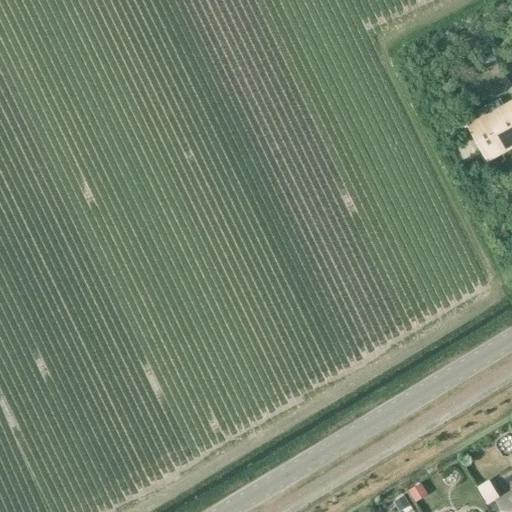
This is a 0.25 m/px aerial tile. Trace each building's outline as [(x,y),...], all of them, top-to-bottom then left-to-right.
[(511,147),(511,100),(503,106),(499,99),(478,111),(481,117),(470,123),(480,142),(492,136),(501,153),(511,147)] [(420,483),(409,489),(415,500),(426,494),(420,483)] [(511,511),(511,492),(498,501),(505,511),(511,511)] [(403,493),(393,499),(397,506),(403,507),(409,503),(403,493)] [(477,511),(469,497),(442,511),(477,511)]
